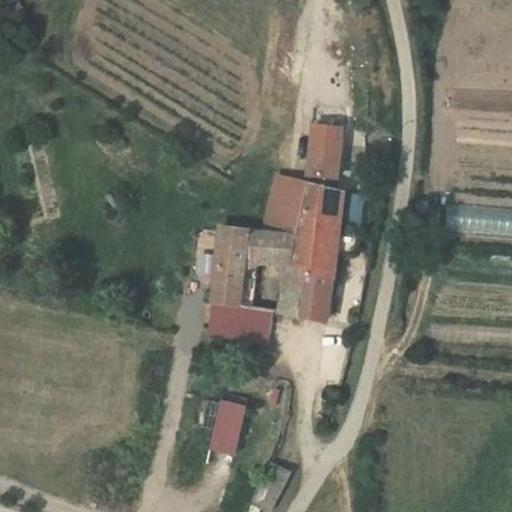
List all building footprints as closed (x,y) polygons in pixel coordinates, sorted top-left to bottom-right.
[(311,125),(307,175),(314,175),(329,177),(335,177),(339,127),(311,125)] [(329,177),(314,175),(313,183),(328,188),(329,177)] [(245,261),(290,266),(307,182),(277,176),(271,203),(266,233),(221,228),(209,336),(266,345),(271,312),(280,313),(281,311),(240,304),(245,261)] [(343,193),(343,192),(328,188),(313,183),(307,182),(290,266),(305,269),(296,315),(326,320),(339,221),(343,193)] [(363,196),(343,193),(339,221),(359,224),(363,196)] [(281,311),(280,313),(296,315),(305,269),(290,266),(281,311)] [(212,436),(220,402),(207,399),(199,433),(212,436)] [(246,406),(221,400),(220,402),(212,436),(209,449),(234,455),(246,406)] [(273,463),(247,511),(258,511),(261,507),(271,511),(291,472),(273,463)]
